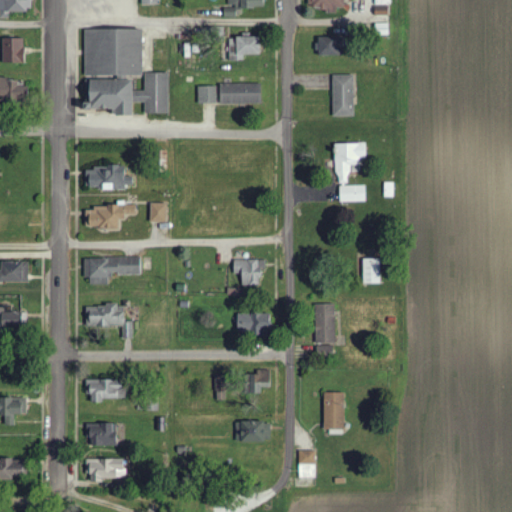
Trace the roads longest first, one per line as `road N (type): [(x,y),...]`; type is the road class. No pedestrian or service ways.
road 1 (residential): [(239,508),(274,490),(288,456),(286,0)]
road 2 (residential): [(58,468),(53,0)]
road 3 (residential): [(288,356),(0,356)]
road 4 (residential): [(286,136),(0,131)]
